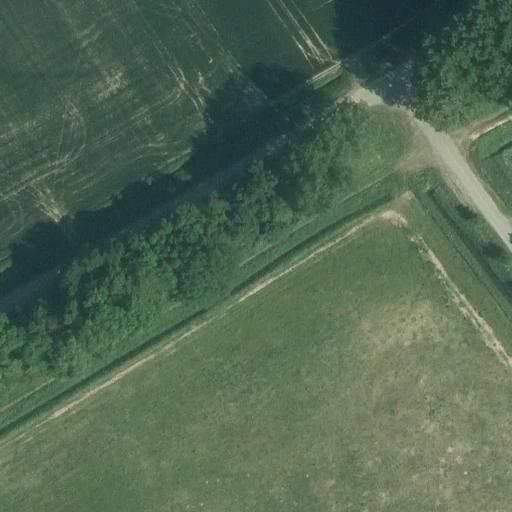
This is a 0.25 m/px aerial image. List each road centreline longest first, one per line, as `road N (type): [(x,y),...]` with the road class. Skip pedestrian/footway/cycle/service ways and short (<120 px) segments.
road 1 (track): [(0,406),(433,144)]
road 2 (unclassified): [(0,300),(385,78)]
road 3 (unclassified): [(511,251),(385,78)]
road 4 (unclassified): [(385,78),(489,0)]
